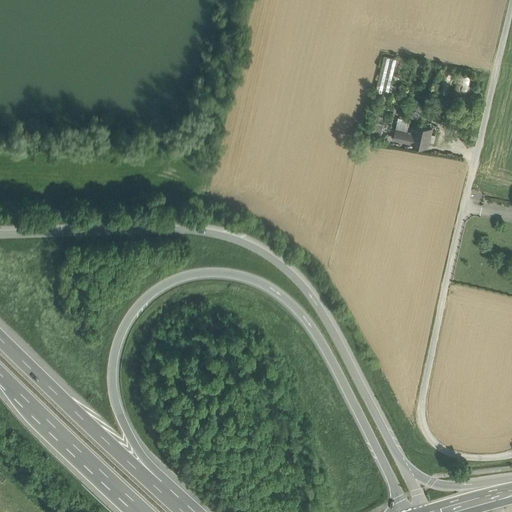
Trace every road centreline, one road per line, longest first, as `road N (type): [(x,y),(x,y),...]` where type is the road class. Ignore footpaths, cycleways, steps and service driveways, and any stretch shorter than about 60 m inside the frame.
road 1 (motorway): [(198,511),(138,444),(111,378),(118,339),(151,293),(194,274),(223,273),(267,287),(305,320),(408,511)]
road 2 (motorway): [(405,471),(312,288),(253,243),(188,227),(0,231)]
road 3 (unclassified): [(511,8),(421,401),(432,442),(466,457),(511,454)]
road 4 (motorway): [(193,511),(0,338)]
road 5 (motorway): [(0,378),(139,511)]
